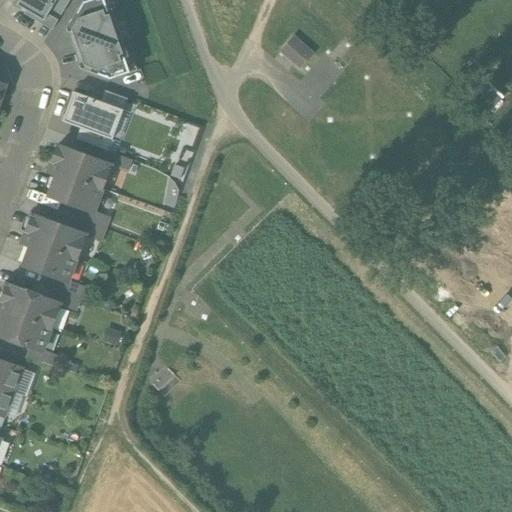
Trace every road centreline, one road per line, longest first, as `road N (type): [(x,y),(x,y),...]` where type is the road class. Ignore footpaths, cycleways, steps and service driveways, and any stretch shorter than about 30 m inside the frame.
road 1 (track): [(223,99),(511,400)]
road 2 (track): [(108,422),(223,99)]
road 3 (residential): [(0,39),(16,48),(36,83),(0,201)]
road 4 (track): [(196,511),(108,422)]
